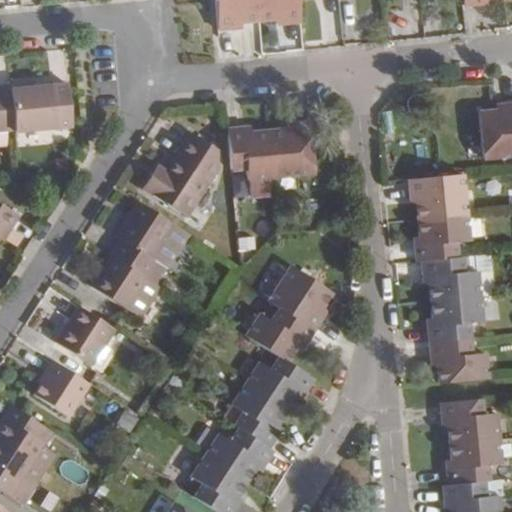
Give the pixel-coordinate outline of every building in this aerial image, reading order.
[(212,0),(216,29),(231,28),(230,18),(238,17),(238,22),(257,20),(254,0),(212,0)] [(283,23),(298,22),(296,0),(254,0),(257,20),(275,18),(275,13),(282,12),(283,23)] [(12,130),(12,131),(70,127),(66,84),(24,87),(23,82),(8,85),(12,130)] [(0,131),(12,130),(8,85),(0,85),(0,131)] [(511,103),(502,105),(503,115),(495,116),(495,111),(476,113),(481,158),(508,156),(511,155),(511,103)] [(313,173),(308,121),(292,124),(294,134),(286,135),(286,130),(267,132),(272,177),(313,173)] [(241,128),(225,130),(230,181),(272,177),(267,132),(249,133),(249,138),(242,139),(241,128)] [(184,217),(217,167),(216,149),(188,132),(165,169),(149,194),(184,217)] [(149,194),(165,169),(156,163),(140,188),(149,194)] [(467,241),(465,216),(463,188),(461,174),(437,177),(406,179),(408,195),(418,194),(419,201),(414,202),(417,239),(422,238),(423,245),(412,246),(414,261),(418,261),(420,276),(430,275),(432,283),(427,284),(428,302),(430,320),(435,319),(435,327),(425,328),(428,359),(439,358),(440,365),(435,366),(437,383),(485,379),(483,352),(469,353),(466,323),(480,322),(475,270),(461,272),(459,256),(454,257),(453,242),(467,241)] [(0,240),(17,215),(0,204),(0,240)] [(90,286),(138,318),(158,287),(109,255),(90,286)] [(303,343),(311,331),(320,318),(312,312),(315,306),(320,308),(330,293),(288,266),(265,301),(277,309),(268,321),(257,313),(243,335),(277,357),(269,369),(257,361),(243,382),(228,405),(241,412),(232,425),(236,428),(228,441),(217,433),(187,477),(200,485),(191,497),(214,511),(230,511),(234,506),(225,500),(229,494),(234,496),(254,466),(249,463),(254,457),(263,463),(271,450),(266,447),(275,434),(267,428),(271,422),(275,424),(295,394),(291,392),(295,385),(303,391),(312,378),(285,361),(294,347),(290,344),(295,338),(303,343)] [(54,343),(88,365),(112,329),(77,306),(54,343)] [(31,394),(66,417),(87,383),(50,360),(42,373),(44,374),(31,394)] [(496,466),(495,439),(491,412),(480,413),(478,398),(438,403),(440,418),(450,417),(451,425),(446,425),(449,444),(450,462),(455,461),(455,469),(445,470),(447,485),(440,486),(442,501),(452,500),(453,507),(448,508),(448,511),(495,511),(493,494),(482,495),(481,481),(487,481),(486,467),(496,466)] [(0,491),(8,497),(21,476),(35,485),(55,455),(40,446),(50,431),(8,404),(0,416),(0,491)] [(129,431),(137,419),(120,409),(112,421),(129,431)] [(79,461),(84,454),(79,451),(79,450),(77,448),(71,456),(79,461)] [(8,497),(22,506),(35,485),(21,476),(8,497)] [(90,511),(93,511),(99,504),(92,499),(85,508),(90,511)] [(186,511),(172,502),(165,511),(186,511)]
